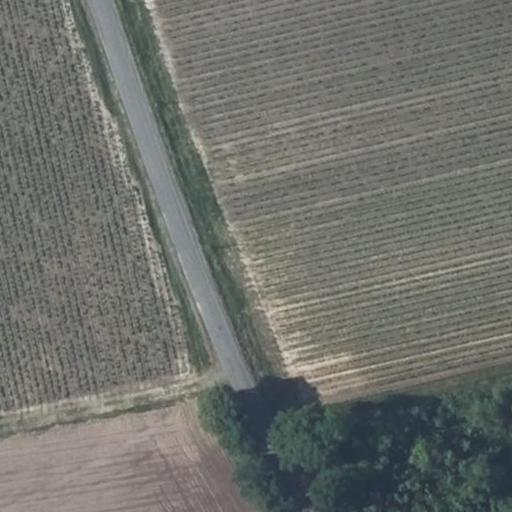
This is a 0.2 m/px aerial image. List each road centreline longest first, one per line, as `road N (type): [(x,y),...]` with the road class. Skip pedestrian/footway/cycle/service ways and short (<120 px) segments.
road 1 (unclassified): [(317,511),(217,327),(99,0)]
road 2 (track): [(269,424),(511,375)]
